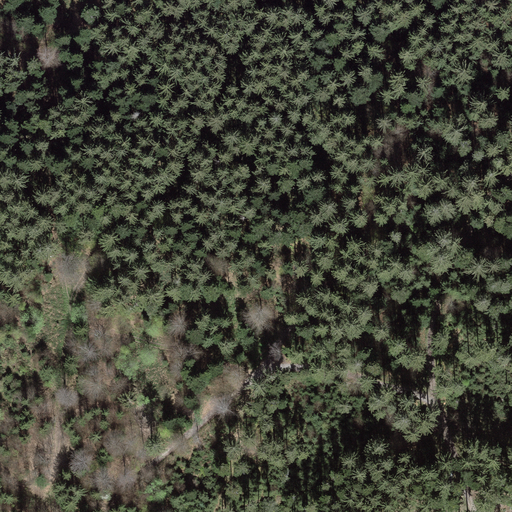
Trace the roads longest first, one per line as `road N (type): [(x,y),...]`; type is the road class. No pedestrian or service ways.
road 1 (track): [(107,511),(135,476),(261,366),(351,259),(469,203),(511,168)]
road 2 (track): [(54,505),(65,314),(47,146),(54,63),(77,0)]
road 3 (track): [(473,511),(430,387),(431,337),(444,271),(511,174)]
road 4 (track): [(435,400),(359,375),(261,366)]
